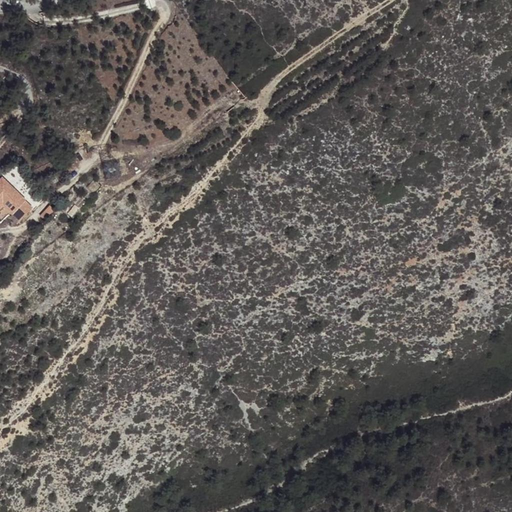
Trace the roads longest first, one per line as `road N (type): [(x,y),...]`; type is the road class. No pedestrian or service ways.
road 1 (track): [(0,432),(90,327),(136,249),(244,147),(258,106),(285,73),(390,0)]
road 2 (track): [(258,106),(222,101),(150,153),(119,152),(104,141),(162,16),(158,4),(51,19),(17,4)]
